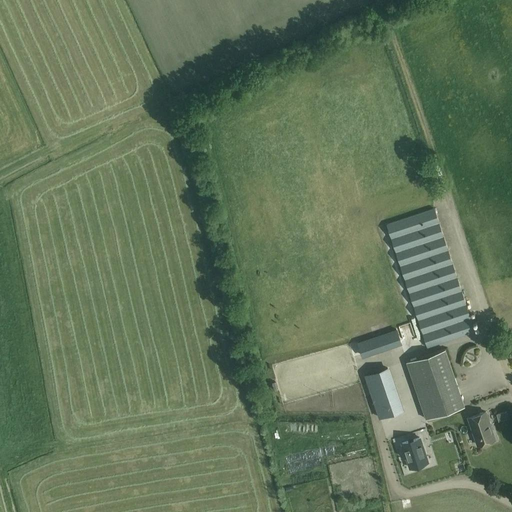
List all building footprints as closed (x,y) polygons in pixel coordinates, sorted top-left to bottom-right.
[(386,224),(427,347),(474,331),(434,208),(386,224)] [(397,328),(357,342),(362,356),(402,343),(397,328)] [(444,349),(406,362),(426,419),(464,406),(444,349)] [(404,409),(390,367),(367,375),(381,417),(404,409)] [(477,444),(494,438),(485,411),(468,416),(477,444)] [(402,443),(410,468),(427,462),(419,437),(402,443)]
